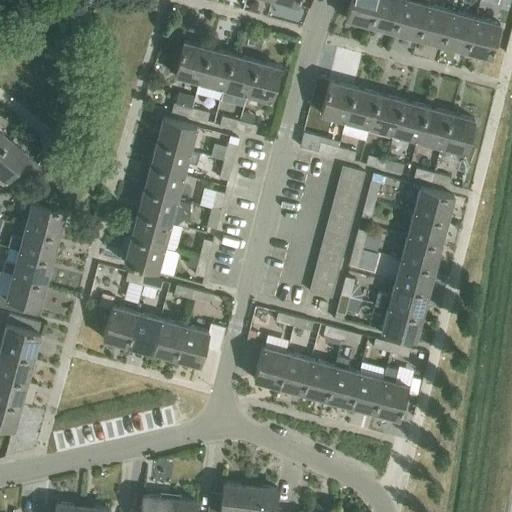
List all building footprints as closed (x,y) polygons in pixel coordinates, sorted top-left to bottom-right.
[(350,0),(346,17),(370,24),(376,0),(350,0)] [(376,0),(370,24),(394,30),(402,0),(376,0)] [(416,0),(402,0),(394,30),(418,37),(427,3),(416,0)] [(427,3),(418,37),(442,43),(451,9),(427,3)] [(451,9),(442,43),(466,49),(475,16),(451,9)] [(499,22),(475,16),(466,49),(491,56),(499,22)] [(174,74),(199,80),(208,46),(183,40),(174,74)] [(199,80),(223,87),(232,53),(208,46),(199,80)] [(256,59),(232,53),(223,87),(247,93),(256,59)] [(256,59),(247,93),(271,100),(280,66),(256,59)] [(320,113),(345,119),(354,85),(329,79),(320,113)] [(354,85),(345,119),(369,126),(378,92),(354,85)] [(402,98),(378,92),(369,126),(393,132),(402,98)] [(426,105),(402,98),(393,132),(417,139),(426,105)] [(189,116),(192,107),(174,102),(172,111),(189,116)] [(417,139),(441,145),(450,111),(426,105),(417,139)] [(192,107),(189,116),(207,120),(209,111),(192,107)] [(450,111),(441,145),(465,152),(474,118),(450,111)] [(237,128),(240,119),(222,115),(220,124),(237,128)] [(156,141),(190,150),(196,125),(163,116),(156,141)] [(257,124),(240,119),(237,128),(254,133),(257,124)] [(0,146),(9,136),(0,129),(0,146)] [(28,152),(9,136),(0,146),(0,174),(6,180),(28,152)] [(190,150),(156,141),(150,165),(183,174),(190,150)] [(318,150),(336,155),(338,146),(320,141),(318,150)] [(228,142),(224,159),(232,161),(236,144),(228,142)] [(355,151),(338,146),(336,155),(353,160),(355,151)] [(366,163),(384,167),(386,159),(368,154),(366,163)] [(227,179),(232,161),(224,159),(219,177),(227,179)] [(403,163),(386,159),(384,167),(401,172),(403,163)] [(183,174),(150,165),(143,189),(177,198),(183,174)] [(342,165),(339,176),(362,182),(365,171),(342,165)] [(431,181),(434,172),(416,167),(414,176),(431,181)] [(434,172),(431,181),(448,185),(451,176),(434,172)] [(339,176),(336,186),(359,192),(362,182),(339,176)] [(366,197),(375,199),(379,182),(371,180),(366,197)] [(408,200),(412,184),(399,180),(395,197),(408,200)] [(413,210),(447,219),(454,194),(420,185),(413,210)] [(336,186),(334,196),(356,202),(359,192),(336,186)] [(137,213),(170,222),(177,198),(143,189),(137,213)] [(211,207),(220,209),(224,192),(216,190),(211,207)] [(334,196),(331,207),(353,213),(356,202),(334,196)] [(375,199),(366,197),(361,215),(370,218),(375,199)] [(32,200),(25,225),(59,234),(65,209),(32,200)] [(215,227),(220,209),(211,207),(207,225),(215,227)] [(331,207),(328,217),(351,223),(353,213),(331,207)] [(413,210),(407,234),(441,243),(447,219),(413,210)] [(130,237),(164,246),(170,222),(137,213),(130,237)] [(328,217),(325,228),(348,234),(351,223),(328,217)] [(52,258),(59,234),(25,225),(21,238),(11,235),(9,246),(52,258)] [(325,228),(323,238),(345,244),(348,234),(325,228)] [(358,228),(354,245),(362,247),(366,230),(358,228)] [(407,234),(401,258),(434,267),(441,243),(407,234)] [(164,246),(130,237),(124,261),(157,270),(164,246)] [(199,255),(207,257),(212,240),(203,238),(199,255)] [(323,238),(320,249),(342,255),(345,244),(323,238)] [(362,247),(354,245),(349,264),(357,266),(357,263),(364,265),(368,250),(362,248),(362,247)] [(46,282),(52,258),(9,246),(8,246),(18,249),(15,261),(5,258),(2,270),(12,273),(12,272),(46,282)] [(320,249),(317,259),(340,265),(342,255),(320,249)] [(207,257),(199,255),(195,273),(203,275),(207,257)] [(434,267),(401,258),(394,282),(428,291),(434,267)] [(317,259),(314,269),(337,275),(340,265),(317,259)] [(314,269),(311,280),(334,286),(337,275),(314,269)] [(39,306),(46,282),(12,272),(12,273),(6,294),(0,292),(0,304),(24,311),(26,303),(39,306)] [(142,285),(145,276),(128,272),(125,280),(142,285)] [(162,281),(145,276),(142,285),(160,289),(162,281)] [(341,293),(349,296),(354,278),(346,276),(341,293)] [(331,296),(334,286),(311,280),(309,290),(331,296)] [(422,315),(428,291),(394,282),(391,295),(378,292),(375,302),(422,315)] [(191,297),(193,288),(176,284),(174,293),(191,297)] [(193,288),(191,297),(209,302),(211,293),(193,288)] [(349,296),(341,293),(334,318),(343,320),(346,306),(359,310),(361,300),(349,296)] [(315,299),(306,296),(304,304),(313,307),(315,299)] [(422,315),(375,302),(375,303),(388,307),(381,330),(415,339),(422,315)] [(103,338),(127,344),(136,310),(112,304),(103,338)] [(151,351),(160,317),(136,310),(127,344),(151,351)] [(275,320),(293,325),(295,316),(277,312),(275,320)] [(295,316),(293,325),(310,329),(312,321),(295,316)] [(175,357),(184,323),(160,317),(151,351),(175,357)] [(6,322),(0,345),(0,346),(34,356),(40,331),(6,322)] [(184,323),(175,357),(199,364),(204,346),(218,350),(225,326),(210,322),(208,330),(184,323)] [(341,338),(344,329),(326,324),(324,334),(341,338)] [(344,329),(341,338),(358,342),(361,333),(344,329)] [(254,379),(278,385),(287,351),(263,345),(265,337),(256,334),(251,352),(260,354),(254,379)] [(372,346),(390,351),(393,342),(374,337),(372,346)] [(393,342),(390,351),(407,356),(409,347),(393,342)] [(34,356),(0,346),(0,372),(27,380),(34,356)] [(278,385),(302,392),(311,358),(287,351),(278,385)] [(311,358),(302,392),(326,398),(335,364),(337,356),(336,356),(334,364),(311,358)] [(326,398),(350,404),(359,370),(347,367),(349,359),(337,356),(335,364),(326,398)] [(350,404),(374,411),(383,377),(359,370),(350,404)] [(27,380),(0,372),(0,397),(21,404),(27,380)] [(408,383),(383,377),(374,411),(399,417),(408,383)] [(0,424),(14,428),(21,404),(0,397),(0,424)] [(247,511),(250,484),(223,481),(219,511),(247,511)] [(250,484),(247,511),(274,511),(277,488),(250,484)] [(167,511),(169,498),(143,495),(140,511),(167,511)] [(195,511),(196,501),(169,498),(167,511),(195,511)] [(81,511),(82,505),(55,502),(54,511),(81,511)]
